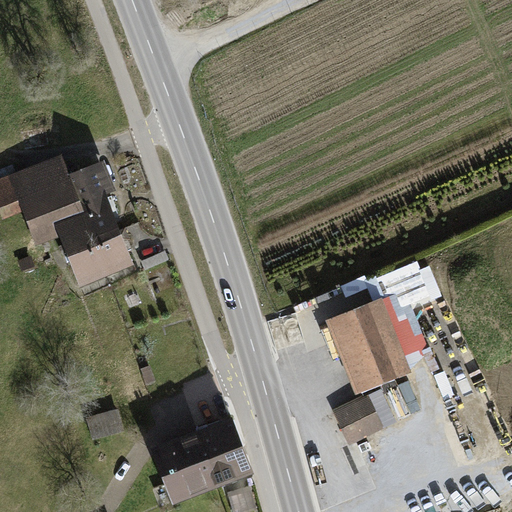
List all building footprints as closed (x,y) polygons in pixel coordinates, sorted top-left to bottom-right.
[(64,156),(0,181),(0,212),(4,222),(26,214),(39,247),(62,237),(82,289),(136,269),(109,199),(119,195),(107,163),(72,177),(64,156)] [(408,288),(385,297),(413,366),(432,349),(408,288)] [(384,295),(327,318),(358,391),(414,368),(413,366),(385,297),(384,295)] [(369,393),(334,411),(351,444),(386,427),(369,393)] [(118,408),(86,417),(93,439),(124,430),(118,408)] [(234,413),(152,445),(174,501),(256,470),(234,413)]
